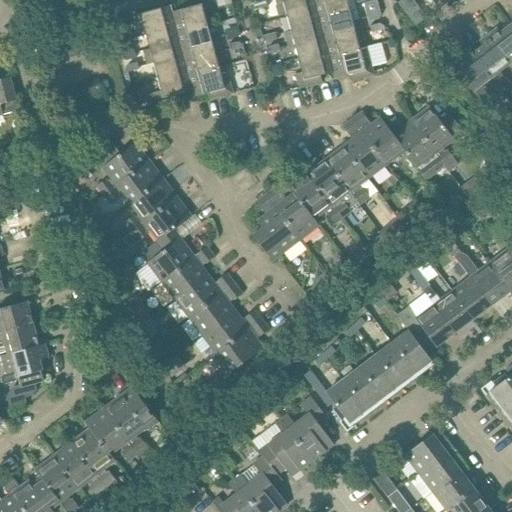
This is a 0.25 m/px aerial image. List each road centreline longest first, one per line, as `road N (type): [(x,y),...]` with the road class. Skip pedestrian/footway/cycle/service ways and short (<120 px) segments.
road 1 (residential): [(44,132),(25,165),(80,367),(69,397),(0,451)]
road 2 (residential): [(193,135),(330,99),(363,98),(407,67)]
road 3 (residential): [(299,308),(238,233),(193,135)]
road 4 (residential): [(298,504),(444,394)]
road 5 (residential): [(44,132),(165,121),(193,135)]
